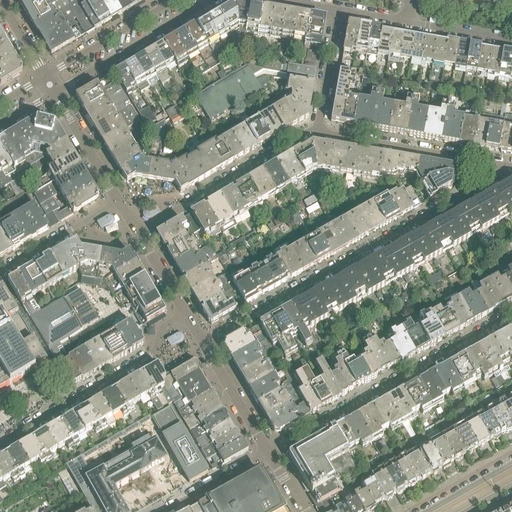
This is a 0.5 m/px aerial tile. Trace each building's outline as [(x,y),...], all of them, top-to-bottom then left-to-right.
[(17,0),(25,13),(34,28),(57,14),(68,7),(65,2),(63,0),(17,0)] [(69,0),(65,2),(68,7),(75,20),(83,33),(85,36),(101,27),(83,0),(69,0)] [(98,0),(83,0),(101,27),(112,21),(98,0)] [(98,0),(112,21),(123,14),(113,0),(98,0)] [(128,0),(113,0),(123,14),(134,8),(128,0)] [(57,14),(34,28),(51,57),(85,36),(83,33),(81,35),(73,21),(75,20),(68,7),(57,14)] [(235,7),(219,16),(228,32),(238,27),(235,7)] [(250,9),(235,7),(238,27),(246,28),(250,9)] [(246,28),(246,30),(249,30),(258,32),(262,11),(250,9),(246,28)] [(262,11),(258,32),(281,36),(285,16),(262,11)] [(219,16),(207,23),(218,41),(229,34),(228,32),(219,16)] [(285,16),(281,36),(294,38),(297,18),(285,16)] [(309,17),(309,20),(305,40),(302,61),(317,64),(325,20),(309,17)] [(294,38),(292,47),(299,49),(300,39),(305,40),(309,20),(297,18),(294,38)] [(207,23),(197,29),(207,47),(213,55),(218,64),(229,58),(218,41),(207,23)] [(355,54),(360,26),(348,24),(343,54),(350,55),(349,60),(354,61),(355,54)] [(366,56),(371,28),(360,26),(355,54),(366,56)] [(377,55),(382,31),(382,30),(371,28),(366,56),(377,58),(377,55)] [(197,29),(176,41),(186,59),(191,67),(189,69),(196,80),(199,79),(198,79),(219,66),(218,64),(213,55),(207,47),(197,29)] [(388,57),(393,33),(382,31),(377,55),(388,57)] [(400,59),(404,35),(393,33),(388,57),(400,59)] [(411,61),(415,37),(404,35),(400,59),(411,61)] [(421,63),(425,39),(415,37),(411,61),(421,63)] [(432,64),(437,41),(425,39),(421,63),(421,67),(425,68),(426,62),(432,64)] [(176,41),(166,47),(175,64),(176,65),(186,59),(176,41)] [(444,66),(448,43),(437,41),(432,64),(431,72),(433,72),(434,69),(443,70),(444,67),(444,66)] [(454,68),(459,44),(448,42),(448,43),(444,66),(454,68)] [(0,86),(21,74),(22,70),(6,44),(0,48),(0,86)] [(466,71),(470,47),(470,46),(459,44),(454,68),(454,70),(465,72),(466,71)] [(164,45),(154,51),(165,70),(175,64),(166,47),(164,45)] [(477,73),(481,49),(470,47),(466,71),(474,72),(472,82),(475,83),(477,73)] [(487,75),(492,51),(481,49),(477,73),(487,75)] [(154,51),(144,57),(156,76),(159,81),(162,86),(171,80),(165,70),(154,51)] [(499,77),(503,53),(492,51),(487,75),(494,76),(494,78),(499,79),(499,77)] [(510,79),(511,68),(511,54),(503,53),(499,77),(505,78),(505,80),(510,81),(510,79)] [(144,57),(135,63),(146,82),(149,87),(159,81),(156,76),(144,57)] [(265,61),(263,70),(286,74),(314,79),(317,64),(302,61),(301,62),(300,68),(298,67),(289,66),(288,65),(265,61)] [(135,63),(124,69),(136,88),(138,91),(140,94),(149,89),(150,88),(149,87),(146,82),(135,63)] [(227,78),(212,87),(218,97),(253,77),(263,71),(263,70),(246,66),(245,67),(241,69),(237,71),(227,78)] [(115,74),(126,93),(143,122),(147,124),(156,122),(157,122),(148,108),(142,112),(132,95),(138,91),(136,88),(124,69),(115,74)] [(353,127),(358,101),(358,98),(351,97),(351,98),(347,97),(349,88),(352,89),(352,84),(354,84),(355,76),(351,76),(340,73),(331,123),(353,127)] [(286,74),(285,82),(287,82),(313,87),(314,79),(286,74)] [(110,77),(95,86),(99,94),(99,95),(100,96),(97,97),(100,103),(107,99),(102,92),(115,85),(110,77)] [(287,82),(285,93),(287,93),(287,94),(291,95),(291,98),(291,99),(291,101),(286,104),(298,124),(307,118),(310,102),(311,99),(313,87),(287,82)] [(256,83),(245,89),(251,100),(261,94),(262,94),(256,83)] [(77,99),(76,100),(84,113),(93,128),(116,115),(110,105),(107,99),(100,103),(97,97),(100,96),(99,95),(99,94),(95,86),(77,97),(78,97),(77,99)] [(205,91),(194,97),(198,103),(204,113),(211,124),(219,119),(213,108),(210,103),(218,97),(212,87),(205,91)] [(245,89),(234,95),(241,106),(248,102),(251,100),(245,89)] [(389,133),(393,107),(382,105),(384,92),(372,89),(370,103),(358,101),(353,127),(389,133)] [(190,95),(184,98),(189,106),(195,102),(190,95)] [(234,95),(224,102),(230,113),(234,110),(241,106),(234,95)] [(423,139),(428,113),(417,111),(419,98),(407,96),(405,109),(393,107),(389,133),(423,139)] [(175,100),(172,102),(178,112),(182,110),(175,100)] [(224,102),(213,108),(219,119),(221,118),(230,113),(224,102)] [(458,145),(463,119),(463,118),(457,116),(452,115),(453,112),(455,112),(455,108),(453,108),(454,104),(442,102),(440,115),(428,113),(423,139),(458,145)] [(272,111),(258,119),(271,140),(284,132),(298,124),(286,104),(285,104),(272,111)] [(511,155),(511,153),(511,106),(502,105),(501,112),(492,110),(485,150),(511,155)] [(116,115),(93,128),(102,143),(111,158),(134,145),(125,131),(132,126),(139,122),(130,107),(116,116),(116,115)] [(485,150),(492,110),(479,108),(477,118),(477,121),(463,119),(458,145),(485,150)] [(236,111),(235,112),(242,122),(248,119),(243,111),(237,114),(236,111)] [(235,112),(230,115),(236,123),(238,122),(241,125),(243,124),(242,122),(235,112)] [(182,113),(170,120),(173,126),(185,120),(182,113)] [(48,153),(65,143),(53,123),(39,119),(31,124),(48,153)] [(245,127),(231,136),(244,156),(257,148),(271,140),(258,119),(245,127)] [(134,145),(111,158),(120,173),(127,184),(135,179),(155,182),(159,161),(159,155),(160,155),(164,127),(165,121),(157,126),(153,128),(151,153),(145,158),(143,160),(143,159),(142,159),(134,146),(134,145)] [(48,153),(31,124),(19,131),(32,153),(46,158),(49,156),(48,153)] [(46,158),(32,153),(19,131),(9,137),(32,176),(40,172),(45,162),(43,160),(46,158)] [(231,136),(221,141),(234,162),(244,156),(231,136)] [(32,176),(9,137),(0,142),(0,145),(19,179),(25,175),(28,179),(32,176)] [(159,161),(155,182),(175,185),(180,194),(190,188),(205,180),(191,157),(176,166),(174,162),(177,161),(173,156),(171,157),(174,142),(170,141),(167,157),(160,155),(159,155),(159,161)] [(205,149),(191,157),(205,180),(219,171),(234,162),(221,141),(216,145),(215,143),(205,148),(205,149)] [(74,158),(65,143),(48,153),(49,156),(46,158),(53,170),(74,158)] [(317,172),(312,144),(278,164),(291,186),(313,173),(317,172)] [(346,175),(350,151),(312,144),(317,172),(322,171),(346,175)] [(19,179),(0,145),(0,169),(9,186),(14,194),(24,188),(19,179)] [(378,177),(382,156),(350,151),(346,175),(370,180),(371,176),(378,177)] [(419,172),(421,163),(382,156),(378,177),(386,179),(387,174),(393,175),(397,172),(401,173),(401,169),(419,172)] [(54,184),(80,168),(74,158),(53,170),(47,173),(37,183),(41,190),(54,184)] [(452,189),(455,172),(453,169),(421,163),(419,172),(418,177),(432,200),(452,189)] [(262,203),(291,186),(278,164),(249,181),(262,203)] [(61,194),(86,179),(80,168),(54,184),(61,194)] [(9,186),(0,169),(0,190),(1,191),(9,186)] [(67,205),(92,189),(86,179),(61,194),(67,205)] [(220,198),(234,221),(263,204),(262,203),(249,181),(220,198)] [(511,182),(491,194),(505,219),(509,216),(511,214),(511,182)] [(61,194),(54,184),(41,190),(39,191),(47,202),(53,199),(61,194)] [(417,200),(410,188),(403,192),(413,211),(425,204),(421,198),(417,200)] [(61,223),(96,202),(96,201),(97,198),(92,189),(67,205),(69,208),(58,215),(56,215),(61,223)] [(385,227),(413,211),(403,192),(396,196),(394,192),(387,197),(387,196),(373,204),(385,227)] [(42,219),(34,205),(33,205),(28,197),(25,193),(14,200),(36,237),(48,230),(41,219),(42,219)] [(505,219),(491,194),(462,211),(476,235),(490,227),(492,230),(490,231),(493,236),(497,234),(496,231),(492,226),(505,219)] [(329,197),(323,200),(326,205),(332,202),(329,197)] [(219,230),(234,221),(220,198),(191,215),(201,231),(205,238),(210,235),(212,238),(221,233),(219,230)] [(61,223),(56,215),(58,215),(56,212),(59,210),(53,199),(47,202),(40,206),(46,217),(53,228),(61,223)] [(36,237),(14,200),(9,204),(9,203),(0,208),(0,218),(3,224),(0,226),(0,230),(13,251),(36,237)] [(358,242),(385,227),(373,204),(345,220),(358,242)] [(317,205),(305,211),(309,217),(320,210),(317,205)] [(156,216),(159,214),(159,213),(158,211),(156,208),(155,208),(147,213),(146,214),(146,216),(146,217),(147,218),(148,219),(150,219),(151,219),(156,216)] [(467,240),(476,235),(462,211),(434,227),(447,251),(462,243),(463,246),(466,251),(468,250),(466,245),(469,243),(467,240)] [(193,235),(201,231),(191,215),(157,235),(175,265),(198,252),(193,243),(196,241),(193,235)] [(300,222),(301,219),(298,216),(291,220),(295,226),(300,222)] [(330,257),(358,242),(345,220),(343,216),(329,224),(331,228),(318,235),(330,257)] [(53,228),(46,217),(42,219),(41,219),(48,230),(53,228)] [(101,229),(109,224),(110,224),(111,222),(111,220),(110,219),(109,218),(107,218),(106,219),(98,225),(101,229)] [(295,226),(291,220),(285,223),(289,230),(295,226)] [(435,258),(447,251),(434,227),(405,243),(419,268),(428,263),(433,260),(435,262),(437,267),(440,266),(435,258)] [(248,243),(261,234),(257,228),(253,231),(254,233),(245,239),(248,243)] [(265,240),(279,232),(277,228),(263,236),(265,240)] [(0,258),(13,251),(0,230),(0,258)] [(303,273),(330,257),(318,235),(291,251),(290,251),(303,273)] [(98,269),(101,253),(81,250),(76,242),(48,258),(62,281),(62,280),(78,271),(82,279),(94,282),(95,282),(99,269),(98,269)] [(419,268),(405,243),(377,259),(391,284),(419,268)] [(303,273),(290,251),(291,251),(287,244),(272,252),(275,257),(260,265),(274,289),(303,273)] [(209,265),(218,260),(209,245),(198,252),(175,265),(193,296),(216,283),(215,281),(211,273),(214,272),(209,265)] [(146,279),(131,254),(130,254),(128,254),(127,253),(121,257),(101,253),(98,269),(99,269),(95,282),(94,282),(93,288),(109,291),(114,298),(146,279)] [(18,276),(32,298),(47,289),(49,293),(53,299),(55,298),(49,288),(62,281),(48,258),(18,276)] [(248,269),(242,258),(238,260),(243,267),(245,271),(248,269)] [(391,284),(377,259),(348,275),(362,300),(391,284)] [(274,289),(260,265),(232,281),(246,305),(274,289)] [(511,291),(511,269),(502,275),(511,291)] [(210,325),(246,305),(232,281),(231,282),(227,274),(215,281),(216,283),(193,296),(210,325)] [(362,300),(348,275),(319,291),(333,316),(362,300)] [(511,301),(511,291),(502,275),(474,291),(487,316),(511,301)] [(32,298),(18,276),(8,282),(20,303),(21,304),(32,298)] [(93,288),(94,282),(82,279),(81,285),(93,288)] [(164,312),(161,305),(146,279),(114,298),(124,310),(127,311),(131,308),(142,328),(163,315),(164,312)] [(28,331),(2,288),(0,289),(0,394),(7,391),(6,388),(47,364),(28,331)] [(333,316),(319,291),(291,307),(305,332),(333,316)] [(487,316),(474,291),(459,299),(456,294),(442,302),(445,307),(458,332),(487,316)] [(428,297),(425,292),(419,295),(422,300),(428,297)] [(387,303),(384,298),(383,298),(380,293),(378,294),(381,300),(384,305),(387,303)] [(82,330),(78,324),(95,314),(85,297),(34,327),(54,360),(58,367),(69,359),(62,349),(72,343),(69,338),(82,331),(82,330)] [(313,345),(305,332),(291,307),(280,314),(294,339),(299,336),(307,349),(313,345)] [(458,332),(445,307),(431,315),(429,312),(419,318),(421,322),(417,324),(430,348),(458,332)] [(359,319),(354,312),(353,313),(350,308),(348,309),(355,321),(359,319)] [(356,323),(355,321),(348,309),(346,310),(349,315),(347,316),(352,326),(356,323)] [(294,339),(280,314),(260,325),(260,327),(268,340),(274,350),(278,348),(286,360),(297,354),(290,341),(294,339)] [(112,321),(108,323),(112,331),(117,328),(112,320),(112,321)] [(142,339),(140,336),(138,336),(130,323),(116,331),(113,333),(100,341),(114,363),(144,345),(141,341),(142,341),(142,339)] [(430,348),(417,324),(412,327),(410,324),(391,334),(392,337),(387,340),(388,341),(400,364),(401,365),(430,348)] [(175,339),(183,334),(185,333),(185,331),(185,329),(184,328),(183,327),(181,327),(180,328),(176,330),(171,333),(175,339)] [(258,346),(263,343),(268,340),(260,327),(256,329),(255,328),(226,344),(225,349),(240,376),(261,364),(258,359),(262,357),(259,353),(261,352),(258,346)] [(511,329),(492,341),(505,364),(510,361),(511,364),(511,329)] [(400,364),(388,341),(379,346),(372,335),(368,337),(366,332),(362,334),(365,339),(361,341),(365,349),(361,351),(363,355),(358,358),(370,380),(371,380),(373,380),(375,379),(376,378),(377,376),(393,367),(395,367),(397,367),(399,365),(400,364)] [(83,382),(114,363),(100,341),(88,348),(82,338),(78,340),(84,351),(69,359),(83,382)] [(505,364),(492,341),(478,349),(463,357),(475,379),(477,380),(481,377),(484,381),(493,376),(495,379),(495,380),(500,377),(510,371),(505,364)] [(370,380),(358,358),(349,363),(343,351),(338,354),(336,350),(334,351),(336,355),(332,357),(336,365),(332,367),(334,371),(329,374),(341,397),(343,397),(345,396),(347,395),(348,393),(364,384),(366,384),(368,383),(369,382),(370,380)] [(475,379),(463,357),(433,374),(446,396),(450,393),(453,398),(473,386),(471,381),(475,379)] [(83,382),(69,359),(58,367),(71,389),(83,382)] [(341,397),(329,374),(321,359),(315,363),(322,376),(317,378),(331,404),(342,398),(341,397)] [(211,393),(199,373),(201,372),(195,362),(165,379),(160,382),(172,403),(178,412),(211,393)] [(294,385),(285,370),(277,375),(273,377),(267,366),(263,369),(261,364),(240,376),(258,406),(282,392),(294,385)] [(157,396),(161,394),(168,406),(172,403),(160,382),(165,379),(157,365),(128,383),(139,402),(145,398),(148,397),(150,400),(155,409),(148,414),(150,417),(150,416),(165,408),(157,396)] [(331,404),(317,378),(313,381),(305,368),(294,375),(301,388),(296,390),(303,403),(310,415),(312,415),(331,404)] [(446,396),(433,374),(403,391),(415,413),(420,410),(421,413),(442,401),(441,399),(446,396)] [(505,386),(500,377),(495,380),(499,388),(500,389),(503,387),(505,386)] [(499,388),(495,380),(495,379),(491,382),(495,390),(499,388)] [(131,406),(139,402),(128,383),(101,399),(112,418),(120,413),(123,417),(134,410),(131,406)] [(415,413),(403,391),(373,408),(385,430),(389,427),(391,430),(412,418),(410,416),(415,413)] [(298,414),(292,405),(289,400),(287,401),(285,396),(284,397),(282,392),(258,406),(273,432),(279,434),(309,416),(310,414),(310,415),(303,403),(299,405),(303,411),(298,414)] [(183,422),(218,402),(215,397),(214,397),(211,393),(178,412),(183,422)] [(511,401),(510,398),(509,398),(510,399),(504,402),(503,401),(502,402),(499,404),(511,428),(511,401)] [(104,423),(112,418),(101,399),(74,415),(85,434),(93,429),(95,432),(99,429),(99,430),(103,428),(106,426),(104,423)] [(202,424),(223,412),(224,411),(218,402),(183,422),(189,432),(192,431),(200,426),(202,424)] [(511,428),(499,404),(498,405),(493,409),(492,408),(487,411),(501,436),(505,434),(507,434),(511,432),(511,429),(511,428)] [(191,445),(170,408),(152,419),(173,456),(189,484),(208,474),(207,474),(192,446),(191,445)] [(385,430),(373,408),(342,425),(355,447),(359,445),(361,447),(382,435),(380,433),(385,430)] [(501,436),(487,411),(476,417),(490,442),(493,440),(496,441),(500,438),(501,436)] [(195,442),(228,422),(223,412),(202,424),(200,426),(203,431),(200,432),(198,431),(194,434),(192,431),(189,432),(195,442)] [(490,442),(476,417),(473,412),(461,419),(464,424),(478,449),(480,450),(485,447),(485,445),(490,442)] [(77,439),(85,434),(74,415),(47,431),(58,450),(66,446),(68,449),(79,442),(77,439)] [(139,427),(152,419),(150,416),(150,417),(140,423),(138,423),(137,424),(139,427)] [(201,452),(234,432),(228,422),(195,442),(201,452)] [(478,449),(464,424),(452,430),(466,455),(469,456),(473,454),(473,451),(478,449)] [(355,467),(347,455),(356,450),(355,447),(342,425),(292,454),(290,460),(311,496),(336,482),(344,477),(348,485),(357,479),(353,472),(357,470),(356,470),(363,466),(361,463),(355,467)] [(466,455),(452,430),(446,434),(444,430),(439,432),(441,436),(440,437),(454,462),(455,464),(463,459),(462,458),(466,455)] [(49,455),(57,451),(58,450),(47,431),(19,448),(30,467),(38,462),(41,466),(52,459),(49,455)] [(217,455),(240,441),(241,440),(236,432),(235,432),(234,432),(201,452),(205,458),(211,454),(215,451),(217,455)] [(442,469),(428,444),(428,442),(426,440),(427,440),(423,432),(420,434),(425,441),(415,447),(417,450),(431,475),(433,476),(437,474),(438,471),(442,469)] [(454,462),(440,437),(428,444),(442,469),(443,471),(451,466),(450,464),(454,462)] [(140,476),(167,461),(166,461),(167,461),(156,441),(150,444),(148,440),(132,449),(135,453),(109,467),(91,477),(82,461),(80,458),(65,466),(68,470),(77,487),(91,511),(126,511),(114,490),(140,475),(140,476)] [(230,461),(247,451),(242,442),(241,442),(240,441),(217,455),(221,461),(210,467),(212,471),(231,461),(230,461)] [(24,475),(22,471),(30,467),(19,448),(0,458),(0,478),(6,488),(3,483),(11,478),(13,482),(19,479),(22,484),(26,490),(29,488),(26,482),(24,475)] [(82,461),(98,451),(96,448),(94,450),(86,455),(81,458),(80,458),(82,461)] [(431,475),(417,450),(415,451),(407,456),(404,451),(402,452),(403,454),(419,482),(422,483),(426,480),(426,478),(431,475)] [(419,482),(403,454),(398,457),(399,458),(393,462),(407,489),(410,489),(414,487),(415,484),(419,482)] [(407,489),(393,462),(387,465),(385,462),(381,464),(384,469),(383,470),(382,468),(381,469),(396,495),(397,497),(405,492),(404,491),(407,489)] [(396,495),(381,469),(379,470),(376,465),(368,470),(371,477),(372,479),(385,501),(387,502),(392,500),(392,497),(396,495)] [(80,496),(65,470),(58,475),(72,500),(80,496)] [(281,511),(283,511),(280,506),(277,501),(263,477),(260,472),(198,507),(201,511),(281,511)] [(385,501),(372,479),(361,485),(363,488),(374,508),(377,509),(381,507),(381,504),(385,501)] [(336,511),(334,507),(343,502),(338,494),(342,492),(336,482),(311,496),(320,511),(336,511)] [(374,508),(363,488),(353,494),(362,511),(376,511),(374,508)] [(362,511),(353,494),(352,495),(353,496),(344,502),(349,511),(362,511)] [(349,511),(344,502),(343,502),(334,507),(336,511),(349,511)]
